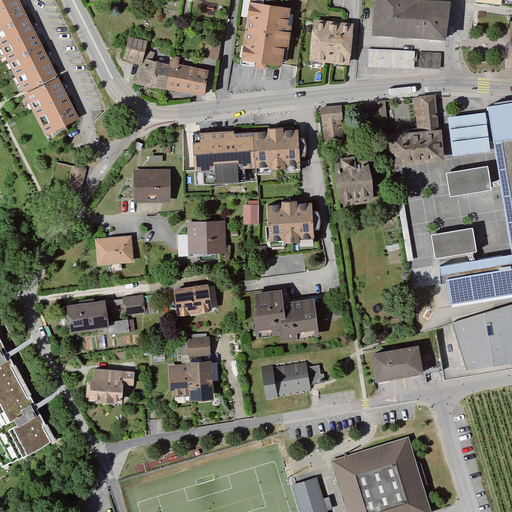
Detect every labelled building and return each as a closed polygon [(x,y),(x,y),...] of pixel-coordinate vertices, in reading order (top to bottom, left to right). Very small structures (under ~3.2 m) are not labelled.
[(11,0),(0,0),(0,38),(25,25),(11,0)] [(369,0),(367,33),(443,39),(445,1),(435,0),(369,0)] [(247,2),(237,65),(278,71),(288,8),(247,2)] [(310,21),(305,63),(345,66),(350,25),(310,21)] [(0,38),(0,67),(3,73),(40,53),(25,25),(0,38)] [(145,40),(125,35),(119,62),(139,66),(145,40)] [(412,50),(366,49),(365,67),(411,68),(412,50)] [(438,53),(417,52),(416,67),(437,68),(438,53)] [(3,73),(19,103),(57,83),(40,53),(3,73)] [(168,56),(167,64),(163,88),(200,94),(205,70),(177,65),(178,58),(168,56)] [(167,64),(152,61),(148,85),(163,88),(167,64)] [(19,103),(43,143),(77,123),(57,83),(19,103)] [(414,133),(437,131),(434,95),(411,97),(414,133)] [(447,286),(451,306),(511,296),(511,104),(488,109),(489,113),(495,152),(511,256),(440,268),(441,287),(447,286)] [(495,152),(489,113),(448,118),(454,157),(495,152)] [(294,127),(249,130),(251,157),(252,168),(297,165),(294,127)] [(249,130),(203,132),(204,159),(251,157),(249,130)] [(414,133),(384,136),(386,164),(440,160),(437,131),(414,133)] [(352,154),(336,156),(338,171),(332,171),(336,201),(370,197),(366,164),(353,166),(352,154)] [(73,164),(69,182),(84,186),(88,168),(73,164)] [(492,191),(488,167),(447,175),(451,198),(492,191)] [(166,173),(128,174),(129,201),(167,200),(166,173)] [(260,224),(259,201),(245,201),(245,224),(260,224)] [(314,202),(267,206),(270,241),(316,238),(314,202)] [(225,219),(183,220),(183,253),(225,252),(225,219)] [(477,254),(473,229),(432,236),(436,260),(477,254)] [(130,236),(90,238),(92,263),(132,260),(130,236)] [(216,284),(208,285),(211,305),(219,304),(216,284)] [(206,285),(168,289),(172,317),(210,312),(206,285)] [(279,287),(251,291),(256,335),(276,333),(274,319),(283,318),(281,302),(279,287)] [(141,297),(119,299),(121,315),(143,312),(141,297)] [(103,298),(63,303),(66,332),(105,327),(106,334),(126,332),(125,319),(106,321),(103,298)] [(309,299),(281,302),(283,318),(274,319),(276,333),(278,339),(314,334),(309,299)] [(511,306),(452,324),(467,373),(511,364),(511,306)] [(206,339),(185,339),(185,355),(207,355),(206,339)] [(0,347),(0,464),(47,440),(0,347)] [(420,349),(371,357),(375,384),(424,376),(420,349)] [(304,361),(259,368),(264,399),(310,392),(304,361)] [(208,362),(165,364),(166,387),(182,386),(183,400),(210,399),(208,362)] [(131,370),(88,366),(85,397),(117,400),(119,383),(130,384),(131,370)] [(429,511),(406,437),(328,461),(343,511),(429,511)] [(322,511),(313,477),(288,484),(295,511),(322,511)]
